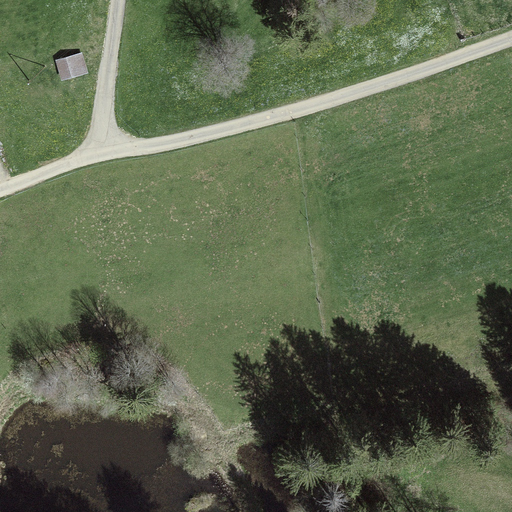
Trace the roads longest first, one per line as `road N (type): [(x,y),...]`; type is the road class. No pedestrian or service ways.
road 1 (unclassified): [(511,36),(383,82),(101,153),(0,189)]
road 2 (track): [(116,0),(101,153)]
